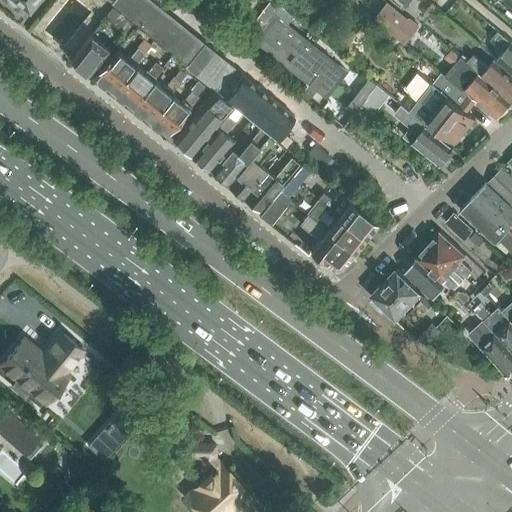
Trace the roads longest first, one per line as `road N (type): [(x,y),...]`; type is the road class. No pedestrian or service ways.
road 1 (trunk): [(476,445),(0,97)]
road 2 (trunk): [(0,176),(426,491)]
road 3 (residential): [(341,297),(0,35)]
road 4 (residential): [(341,297),(511,130)]
road 5 (unknown): [(428,212),(298,109)]
